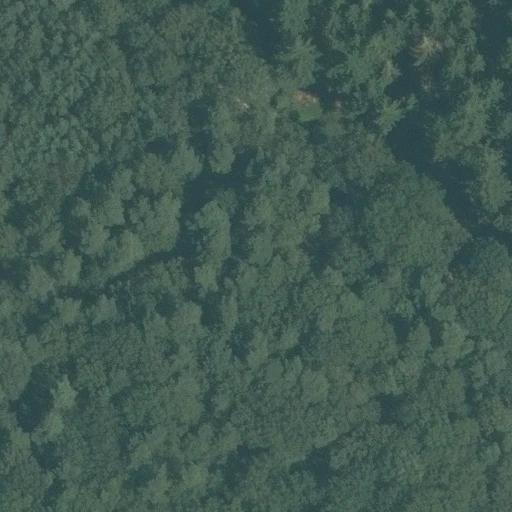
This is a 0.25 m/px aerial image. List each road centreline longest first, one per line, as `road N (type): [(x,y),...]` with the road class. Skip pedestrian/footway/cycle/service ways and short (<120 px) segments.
road 1 (track): [(110,0),(511,324)]
road 2 (track): [(0,449),(477,293)]
